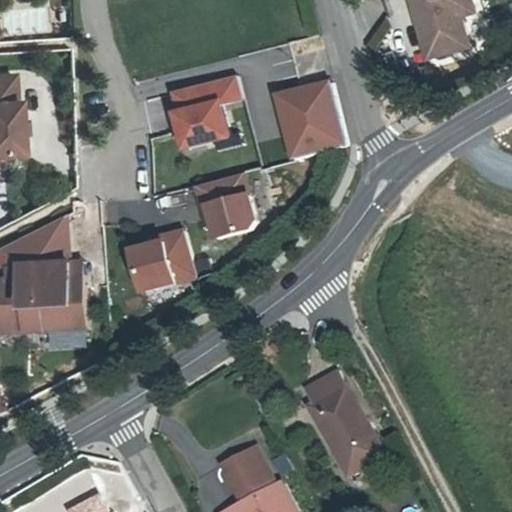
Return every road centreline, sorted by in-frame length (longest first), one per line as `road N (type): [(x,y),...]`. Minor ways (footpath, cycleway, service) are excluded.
road 1 (residential): [(115,411),(247,328),(307,279)]
road 2 (track): [(355,336),(449,511)]
road 3 (residential): [(326,0),(377,145),(397,169)]
road 4 (residential): [(114,173),(127,146),(123,103),(94,0)]
road 5 (residential): [(307,279),(397,169)]
road 6 (residential): [(397,169),(511,99)]
road 7 (residential): [(0,479),(115,411)]
